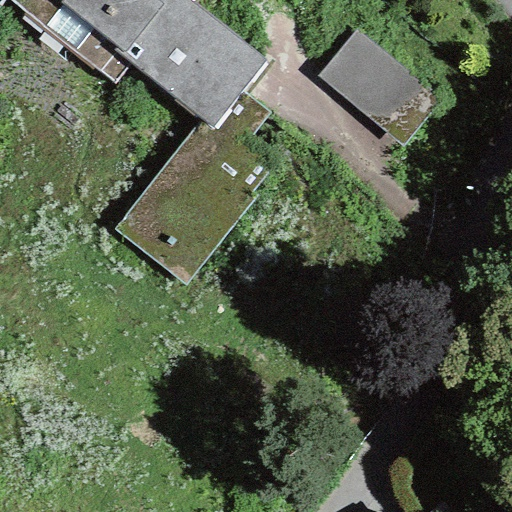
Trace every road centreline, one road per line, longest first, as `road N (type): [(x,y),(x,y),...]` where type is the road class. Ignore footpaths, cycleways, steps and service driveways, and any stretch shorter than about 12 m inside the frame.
road 1 (track): [(302,511),(446,327),(511,321)]
road 2 (track): [(446,327),(441,218),(508,118)]
